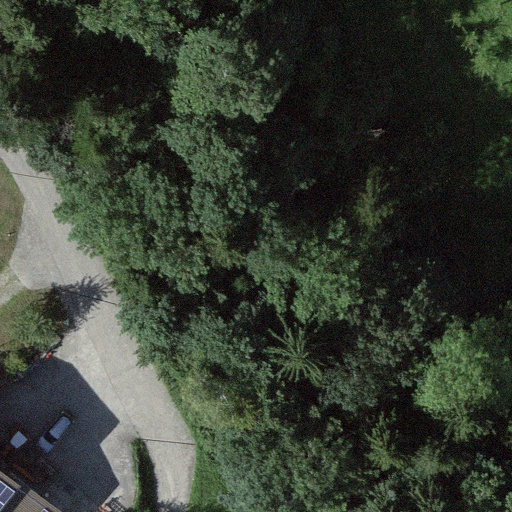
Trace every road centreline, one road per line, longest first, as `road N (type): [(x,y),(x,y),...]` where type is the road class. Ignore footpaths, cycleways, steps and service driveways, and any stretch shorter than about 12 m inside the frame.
road 1 (track): [(0,128),(45,188),(157,420),(173,511)]
road 2 (track): [(139,382),(88,511)]
